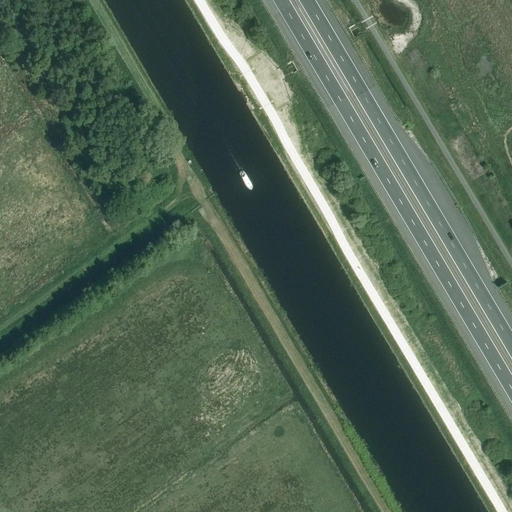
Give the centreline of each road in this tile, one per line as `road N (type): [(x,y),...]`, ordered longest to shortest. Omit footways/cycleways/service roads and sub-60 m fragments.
road 1 (track): [(89,0),(391,511)]
road 2 (motorway): [(280,0),(511,392)]
road 3 (motorway): [(511,346),(306,0)]
road 4 (track): [(0,329),(196,188)]
